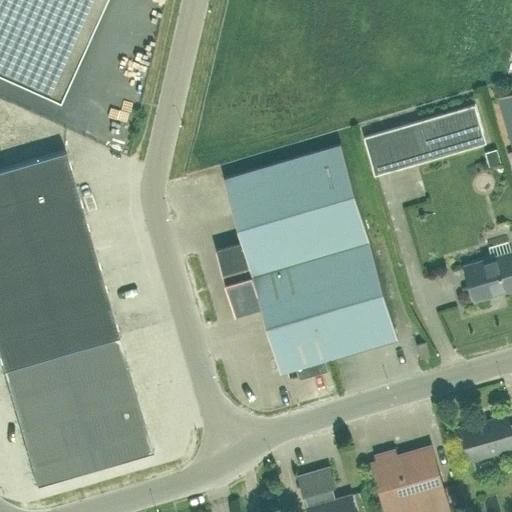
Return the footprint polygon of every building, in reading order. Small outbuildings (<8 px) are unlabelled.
[(0,0),(0,70),(56,96),(99,0),(0,0)] [(166,13),(166,0),(150,0),(149,12),(166,13)] [(127,51),(121,73),(142,79),(148,56),(127,51)] [(143,102),(143,81),(114,80),(113,101),(143,102)] [(511,92),(497,96),(511,146),(511,92)] [(486,142),(474,103),(363,136),(374,174),(486,142)] [(223,177),(242,241),(359,207),(340,142),(223,177)] [(0,363),(35,484),(151,450),(63,150),(0,168),(0,363)] [(378,273),(359,207),(242,241),(215,249),(234,314),(261,306),(378,273)] [(511,288),(511,254),(511,252),(464,266),(473,299),(511,288)] [(397,337),(378,273),(261,306),(280,371),(397,337)] [(511,428),(510,429),(506,415),(461,428),(470,459),(511,446),(511,428)] [(448,511),(430,447),(395,457),(393,451),(376,456),(378,462),(372,464),(386,511),(448,511)] [(334,486),(328,466),(298,475),(308,511),(356,511),(351,493),(329,499),(326,488),(334,486)]
